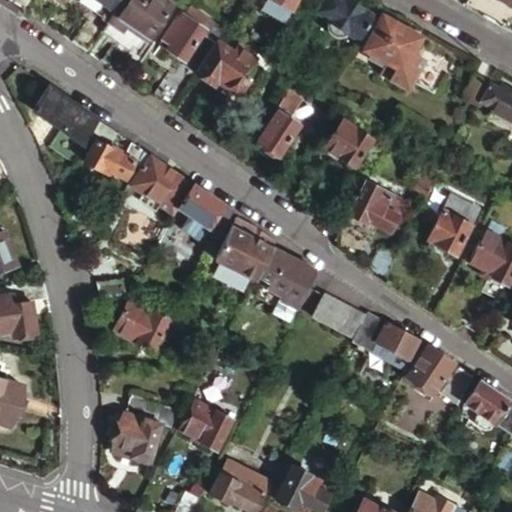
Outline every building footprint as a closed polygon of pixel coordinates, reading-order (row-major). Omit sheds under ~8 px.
[(163,0),(120,0),(108,18),(123,28),(128,22),(151,37),(172,6),(163,0)] [(358,38),(373,15),(352,0),(322,0),(317,8),(358,38)] [(203,13),(191,6),(180,22),(175,20),(164,37),(170,42),(168,48),(185,59),(206,28),(197,22),(203,13)] [(408,89),(425,57),(410,48),(417,36),(382,16),(365,47),(371,51),(387,60),(383,67),(380,73),(408,89)] [(71,40),(86,50),(101,29),(86,19),(71,40)] [(217,38),(194,72),(212,84),(217,78),(240,93),(251,76),(245,73),(256,56),(238,45),(234,49),(217,38)] [(371,51),(367,58),(383,67),(387,60),(371,51)] [(153,95),(171,107),(187,82),(170,71),(153,95)] [(480,100),(489,81),(475,74),(463,96),(477,104),(480,100)] [(499,86),(489,81),(480,100),(496,107),(494,110),(511,117),(511,85),(501,81),(499,86)] [(50,144),(74,162),(89,136),(98,118),(49,84),(34,107),(61,127),(50,144)] [(289,87),(256,136),(262,139),(260,143),(279,154),(298,122),(290,116),(304,96),(289,87)] [(359,127),(345,116),(325,144),(353,165),(374,137),(369,134),(371,130),(362,124),(359,127)] [(98,118),(89,136),(97,139),(110,147),(111,144),(119,131),(98,118)] [(138,162),(144,149),(131,140),(123,154),(120,152),(121,149),(111,144),(110,147),(97,139),(86,160),(110,173),(111,170),(125,177),(135,160),(138,162)] [(180,204),(193,182),(151,154),(132,183),(176,212),(180,204)] [(284,184),(299,193),(317,165),(303,156),(284,184)] [(413,187),(427,195),(437,177),(422,169),(413,187)] [(363,175),(345,210),(367,220),(369,218),(390,228),(405,197),(363,175)] [(235,211),(193,182),(180,204),(208,223),(204,230),(220,239),(235,211)] [(473,221),(446,206),(431,234),(439,238),(439,241),(457,251),(473,221)] [(238,214),(217,261),(241,272),(229,294),(243,301),(257,274),(272,244),(275,238),(238,214)] [(511,279),(511,237),(489,224),(473,258),(493,269),(485,285),(504,295),(511,279)] [(0,230),(0,269),(17,264),(6,230),(0,232),(0,230)] [(294,307),(314,268),(272,244),(257,274),(270,281),(266,288),(280,295),(278,298),(294,307)] [(371,267),(385,276),(398,251),(384,244),(371,267)] [(97,279),(100,297),(128,292),(126,276),(97,279)] [(46,295),(42,277),(10,282),(11,292),(0,293),(0,330),(10,329),(10,333),(34,330),(29,297),(46,295)] [(10,282),(0,283),(0,293),(11,292),(10,282)] [(356,332),(367,310),(369,308),(326,287),(314,312),(356,332)] [(287,320),(294,307),(278,298),(271,312),(287,320)] [(155,352),(168,325),(173,313),(147,299),(143,307),(130,301),(116,330),(155,352)] [(410,359),(420,338),(418,336),(367,310),(356,332),(352,339),(370,349),(375,340),(410,359)] [(190,339),(196,327),(173,313),(168,325),(190,339)] [(434,394),(456,362),(429,344),(408,374),(421,384),(419,387),(428,394),(431,391),(434,394)] [(146,361),(144,373),(188,378),(189,366),(146,361)] [(2,365),(0,364),(0,423),(13,426),(21,386),(3,382),(5,373),(0,372),(2,365)] [(461,402),(475,375),(461,365),(447,395),(461,402)] [(497,422),(511,432),(511,399),(482,379),(467,402),(482,412),(478,418),(481,424),(486,428),(493,427),(497,422)] [(163,406),(133,395),(128,411),(125,411),(114,445),(132,451),(131,455),(151,461),(163,424),(158,421),(163,406)] [(194,396),(178,426),(201,440),(200,442),(217,451),(232,418),(194,396)] [(269,473),(224,456),(209,491),(229,501),(231,498),(255,507),(269,473)] [(320,485),(291,471),(275,502),(293,511),(299,511),(303,506),(314,511),(320,511),(334,484),(323,479),(320,485)] [(173,511),(192,511),(199,498),(184,491),(173,511)] [(435,500),(418,492),(408,511),(468,511),(438,496),(435,500)] [(385,511),(363,501),(357,511),(385,511)]
